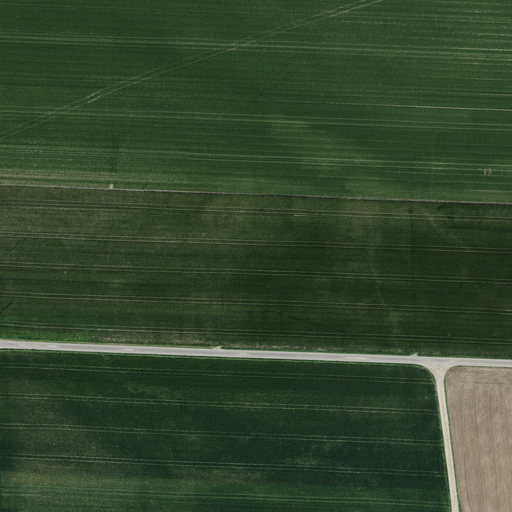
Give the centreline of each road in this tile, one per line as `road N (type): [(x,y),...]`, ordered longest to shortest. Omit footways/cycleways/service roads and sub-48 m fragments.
road 1 (track): [(0,344),(511,363)]
road 2 (track): [(437,361),(456,511)]
